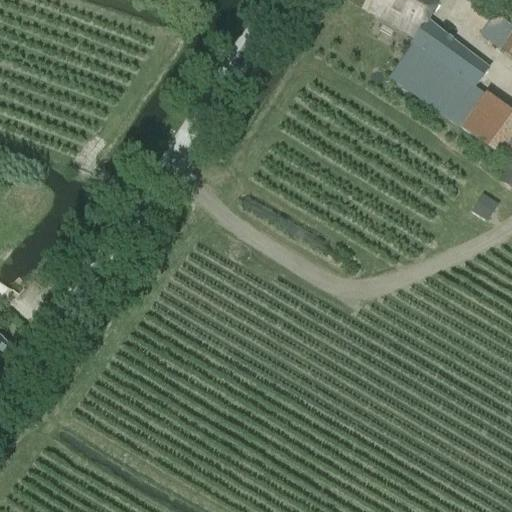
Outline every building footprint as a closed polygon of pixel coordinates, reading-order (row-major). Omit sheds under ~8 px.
[(374,0),(368,12),(417,40),(428,25),(440,0),(374,0)] [(511,28),(495,16),(480,37),(500,51),(511,60),(511,28)] [(390,80),(460,131),(484,98),(474,90),(488,72),(428,25),(417,40),(390,80)] [(369,82),(380,89),(386,78),(380,73),(373,75),(369,82)] [(511,168),(508,166),(499,180),(511,189),(511,168)] [(482,198),(472,214),(486,223),(496,206),(482,198)]
